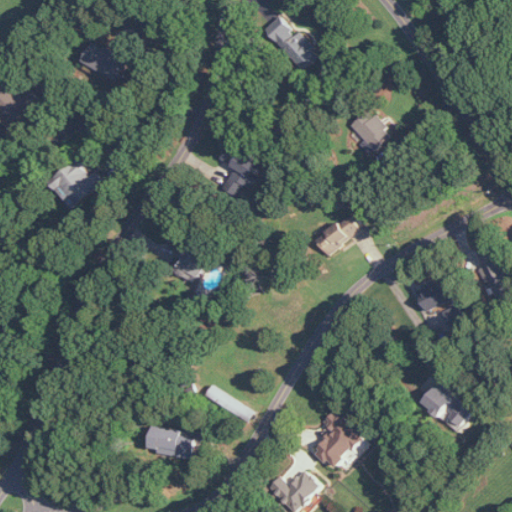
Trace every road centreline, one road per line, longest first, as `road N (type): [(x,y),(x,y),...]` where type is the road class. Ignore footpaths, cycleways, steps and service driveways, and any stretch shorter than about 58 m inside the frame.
road 1 (residential): [(29,491),(73,511),(192,511),(224,491),(350,296),(394,260),(511,198)]
road 2 (residential): [(8,511),(29,491),(22,460),(83,299),(192,140),(215,84),(228,0)]
road 3 (residential): [(511,183),(384,0)]
